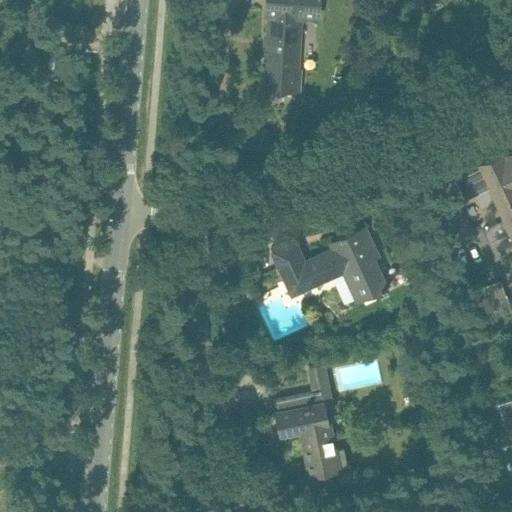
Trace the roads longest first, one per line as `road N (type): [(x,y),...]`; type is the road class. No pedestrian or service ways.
road 1 (unclassified): [(196,215),(511,69)]
road 2 (residential): [(267,511),(221,485),(210,461),(196,215)]
road 3 (tertiary): [(94,511),(118,216)]
road 4 (tertiary): [(118,216),(136,0)]
